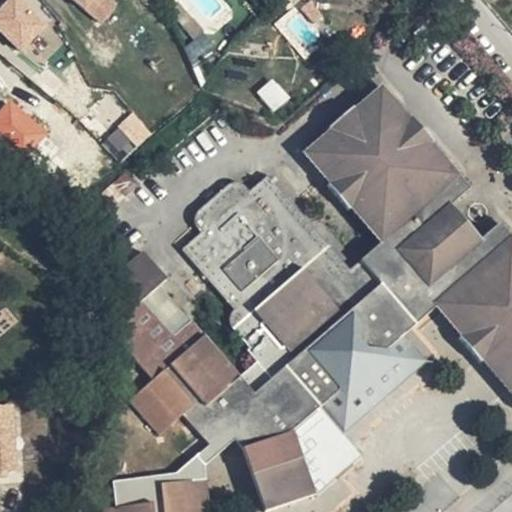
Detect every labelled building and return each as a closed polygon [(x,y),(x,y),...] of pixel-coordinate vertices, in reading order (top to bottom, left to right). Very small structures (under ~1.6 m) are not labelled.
[(4,0),(0,4),(0,31),(18,51),(47,24),(24,0),(4,0)] [(448,200),(454,206),(472,190),(382,85),(356,110),(361,117),(382,99),(436,160),(433,163),(456,190),(448,200)] [(0,108),(0,133),(25,157),(48,133),(10,97),(0,108)] [(405,335),(434,308),(421,293),(425,289),(434,298),(446,301),(458,289),(483,319),(470,331),(511,378),(511,256),(490,231),(480,240),(460,256),(433,225),(452,208),(454,206),(448,200),(456,190),(433,163),(436,160),(382,99),(361,117),(335,139),(310,161),(329,184),(335,179),(384,238),(380,243),(349,270),(267,175),(250,191),(243,183),(239,182),(235,182),(231,183),(198,212),(195,215),(194,219),(195,224),(196,226),(201,233),(183,249),(234,311),(230,315),(230,326),(250,348),(247,351),(257,363),(240,376),(160,283),(166,277),(143,252),(115,277),(120,344),(153,382),(131,401),(159,436),(182,416),(208,447),(178,473),(114,482),(116,506),(97,509),(96,511),(210,511),(205,466),(235,440),(243,449),(265,511),(266,511),(315,494),(294,432),(295,431),(277,411),(310,382),(327,402),(345,421),(414,360),(398,340),(405,335)] [(361,117),(356,110),(353,108),(328,130),(330,132),(335,139),(361,117)] [(136,114),(101,137),(117,160),(151,137),(136,114)] [(303,154),(310,161),(335,139),(330,132),(303,154)] [(329,184),(380,243),(384,238),(335,179),(329,184)] [(460,256),(480,240),(452,208),(433,225),(460,256)] [(511,236),(500,223),(490,231),(511,256),(511,236)] [(511,397),(511,378),(470,331),(483,319),(458,289),(446,301),(434,298),(425,289),(421,293),(434,308),(461,338),(459,340),(480,364),(482,363),(511,397)] [(426,360),(405,335),(398,340),(414,360),(345,421),(327,402),(321,408),(345,434),(426,360)] [(321,408),(327,402),(310,382),(277,411),(295,431),(321,408)] [(6,402),(0,402),(0,473),(16,472),(12,407),(7,407),(6,402)]
